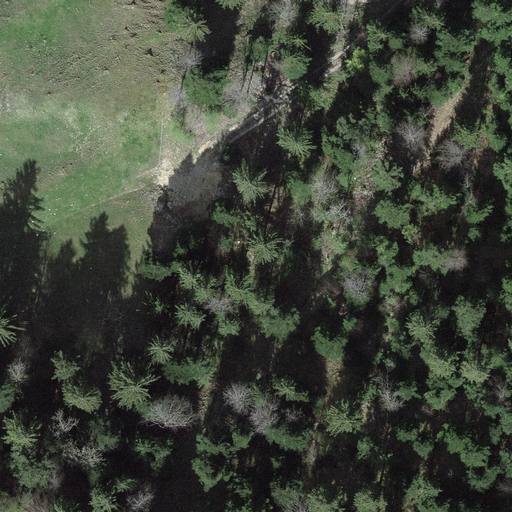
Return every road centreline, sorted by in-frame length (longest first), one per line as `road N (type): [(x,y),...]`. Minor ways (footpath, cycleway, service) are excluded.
road 1 (track): [(511,35),(234,403),(147,482),(96,511)]
road 2 (track): [(0,236),(224,142),(404,0)]
